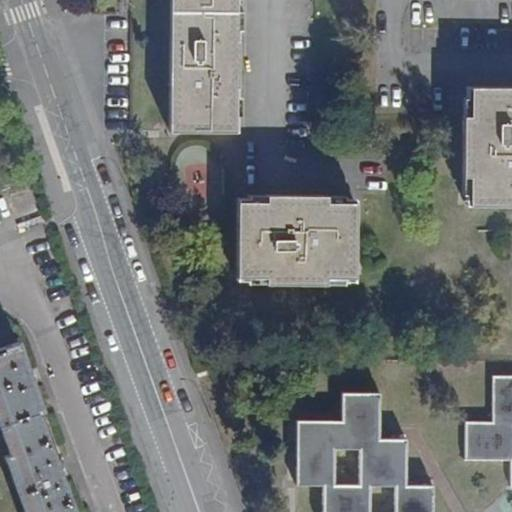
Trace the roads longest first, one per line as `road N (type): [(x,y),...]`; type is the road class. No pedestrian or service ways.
road 1 (residential): [(21,0),(198,511)]
road 2 (residential): [(117,511),(45,310),(25,288),(0,279)]
